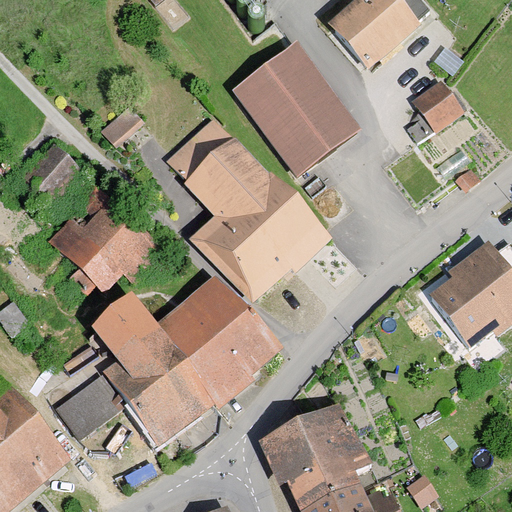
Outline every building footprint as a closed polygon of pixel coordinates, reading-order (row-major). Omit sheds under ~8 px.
[(392,0),(359,0),(325,28),(359,71),(414,27),(392,0)] [(290,48),(227,94),(293,182),(355,135),(290,48)] [(442,84),(408,104),(427,136),(462,116),(442,84)] [(116,142),(146,117),(134,102),(104,127),(116,142)] [(230,138),(181,186),(216,222),(194,244),(261,313),(332,243),(230,138)] [(48,182),(75,157),(61,142),(34,167),(48,182)] [(96,180),(38,237),(96,295),(118,272),(133,286),(168,252),(96,180)] [(511,284),(488,252),(419,301),(463,362),(511,327),(511,284)] [(212,282),(152,333),(216,409),(276,358),(212,282)] [(0,309),(0,313),(12,333),(30,322),(16,300),(0,309)] [(160,456),(216,409),(152,333),(125,301),(81,337),(117,379),(104,390),(160,456)] [(0,376),(0,511),(12,511),(71,467),(0,376)] [(354,477),(371,469),(342,409),(259,448),(279,491),(285,488),(296,511),(310,511),(360,489),(354,477)] [(422,505),(442,493),(429,472),(410,484),(422,505)] [(380,490),(364,497),(360,489),(310,511),(397,511),(391,499),(385,502),(380,490)]
